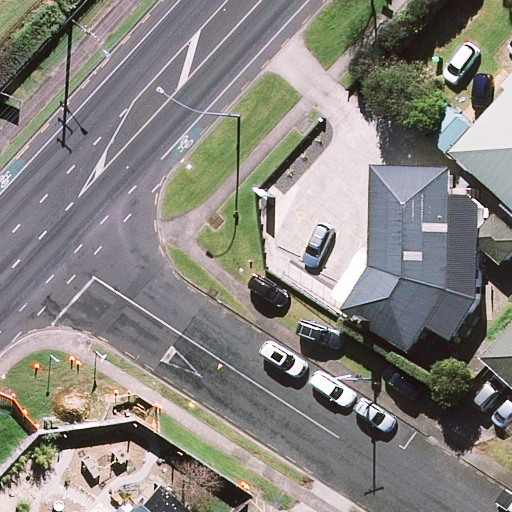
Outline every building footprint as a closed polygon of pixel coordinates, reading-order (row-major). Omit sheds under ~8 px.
[(511,100),(462,157),(511,201),(511,100)] [(383,244),(342,301),(417,354),(434,330),(449,339),(474,298),(476,274),(457,273),(463,177),(387,172),(383,244)] [(511,219),(508,214),(480,239),(507,270),(511,265),(511,219)] [(511,339),(492,362),(511,380),(511,339)] [(164,456),(124,417),(90,451),(130,491),(164,456)] [(54,493),(56,484),(55,475),(51,467),(45,460),(37,456),(28,454),(19,455),(11,459),(4,465),(0,472),(0,492),(3,499),(9,505),(17,510),(26,511),(35,511),(43,507),(50,501),(54,493)] [(151,511),(119,484),(94,511),(151,511)]
